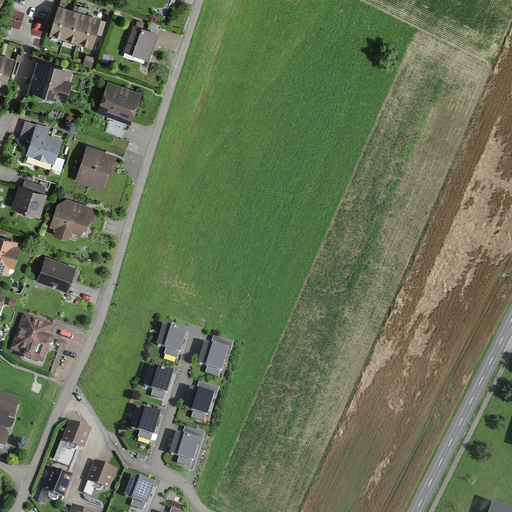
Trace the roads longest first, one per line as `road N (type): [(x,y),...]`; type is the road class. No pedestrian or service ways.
road 1 (residential): [(32,474),(99,321),(199,0)]
road 2 (tertiary): [(415,511),(511,319)]
